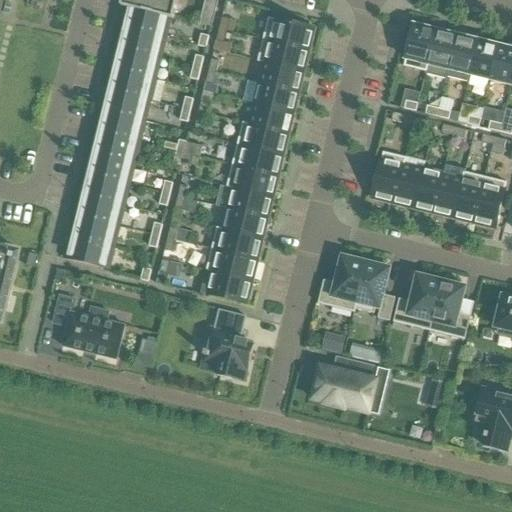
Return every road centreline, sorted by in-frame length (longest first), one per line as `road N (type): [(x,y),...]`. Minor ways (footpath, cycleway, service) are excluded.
road 1 (residential): [(267,421),(0,357)]
road 2 (residential): [(511,478),(267,421)]
road 3 (residential): [(0,188),(37,197),(84,0)]
road 4 (residential): [(315,227),(369,0)]
road 5 (residential): [(315,227),(511,276)]
road 6 (residential): [(267,421),(315,227)]
